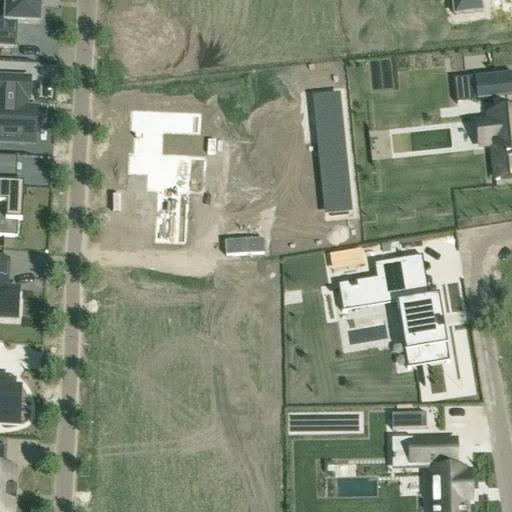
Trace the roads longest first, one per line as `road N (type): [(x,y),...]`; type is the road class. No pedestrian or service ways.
road 1 (residential): [(85,0),(61,511)]
road 2 (residential): [(511,505),(471,259),(480,241),(511,233)]
